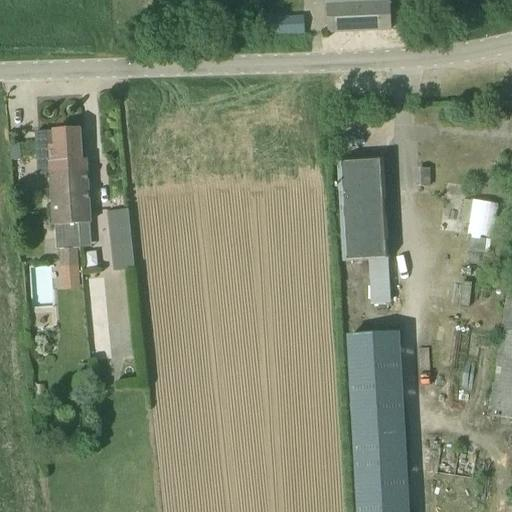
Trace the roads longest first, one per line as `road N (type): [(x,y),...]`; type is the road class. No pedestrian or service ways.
road 1 (unclassified): [(435,55),(379,64),(0,72)]
road 2 (unknown): [(379,64),(409,287)]
